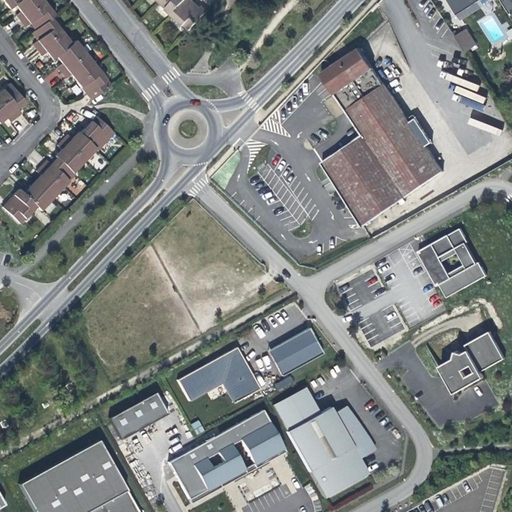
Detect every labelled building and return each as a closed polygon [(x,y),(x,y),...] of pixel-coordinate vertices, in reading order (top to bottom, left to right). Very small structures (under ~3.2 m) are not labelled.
[(16,4),(20,0),(4,0),(6,2),(5,3),(10,9),(16,4)] [(20,0),(16,4),(20,9),(22,11),(16,15),(20,21),(45,2),(42,0),(20,0)] [(172,0),(165,8),(188,30),(211,7),(205,1),(202,5),(200,2),(197,0),(172,0)] [(449,0),(460,16),(485,0),(449,0)] [(511,0),(502,0),(511,15),(511,0)] [(33,26),(36,30),(51,18),(55,15),(45,2),(20,21),(25,27),(31,23),(33,26)] [(61,31),(51,18),(36,30),(32,33),(36,37),(38,40),(32,44),(37,50),(61,31)] [(466,29),(455,36),(465,52),(476,44),(466,29)] [(57,56),(71,44),(61,31),(37,50),(42,56),(47,52),(50,55),(53,59),(57,56)] [(71,44),(57,56),(60,60),(62,63),(57,67),(61,73),(86,54),(75,41),(71,44)] [(341,95),(348,90),(376,72),(360,48),(322,73),(336,94),(339,92),(341,95)] [(73,77),(77,81),(96,67),(86,54),(61,73),(66,79),(71,74),(73,77)] [(110,85),(96,67),(77,81),(76,82),(80,88),(82,87),(84,90),(87,94),(86,95),(91,101),(110,85)] [(376,72),(348,90),(358,104),(385,86),(376,72)] [(24,102),(9,83),(0,90),(0,98),(15,118),(21,113),(16,108),(20,105),(24,102)] [(385,86),(358,104),(347,111),(363,135),(344,148),(321,163),(363,226),(443,173),(425,146),(409,122),(385,86)] [(336,94),(347,111),(358,104),(348,90),(341,95),(339,92),(336,94)] [(0,98),(0,120),(2,119),(5,117),(9,122),(15,118),(0,98)] [(113,134),(95,117),(90,123),(91,123),(88,126),(85,129),(84,128),(79,134),(77,132),(97,151),(113,134)] [(416,118),(409,122),(425,146),(432,142),(416,118)] [(97,151),(77,132),(77,133),(78,134),(74,137),(71,140),(67,135),(66,135),(61,140),(83,162),(95,150),(97,152),(97,151)] [(83,162),(61,140),(56,146),(61,150),(59,153),(56,157),(55,157),(54,156),(74,175),(72,173),(83,162)] [(74,175),(54,156),(56,159),(53,163),(51,165),(45,160),(40,166),(63,187),(74,175)] [(63,187),(40,166),(35,171),(40,176),(38,178),(34,182),(34,181),(33,182),(51,199),(63,187)] [(51,199),(33,182),(34,183),(31,186),(28,189),(23,184),(17,189),(40,211),(51,199)] [(40,211),(17,189),(12,195),(13,196),(10,199),(7,202),(6,201),(1,207),(19,224),(35,207),(40,211)] [(433,275),(446,298),(486,277),(478,262),(475,264),(464,243),(465,243),(458,229),(428,246),(430,249),(422,254),(433,275)] [(308,329),(272,349),(286,374),(287,375),(322,355),(315,343),(308,329)] [(452,359),(438,367),(446,381),(453,394),(483,377),(480,372),(503,358),(489,331),(464,344),(467,350),(461,353),(454,351),(452,359)] [(234,347),(175,380),(187,401),(220,383),(231,404),(258,389),(234,347)] [(282,377),(286,374),(272,349),(267,352),(282,377)] [(278,389),(293,384),(291,377),(276,383),(278,389)] [(167,413),(154,392),(108,417),(120,439),(167,413)] [(329,407),(285,432),(313,481),(321,477),(331,495),(366,475),(358,460),(373,451),(360,427),(347,405),(332,413),(329,407)] [(261,410),(167,462),(188,499),(243,468),(230,444),(239,439),(252,463),(282,447),(261,410)] [(199,420),(191,423),(196,435),(204,431),(199,420)] [(285,451),(282,447),(252,463),(239,439),(230,444),(243,468),(188,499),(190,503),(250,470),(285,451)] [(34,511),(88,511),(124,493),(96,441),(19,483),(34,511)] [(321,477),(313,481),(323,499),(331,495),(321,477)] [(134,511),(124,493),(88,511),(134,511)]
